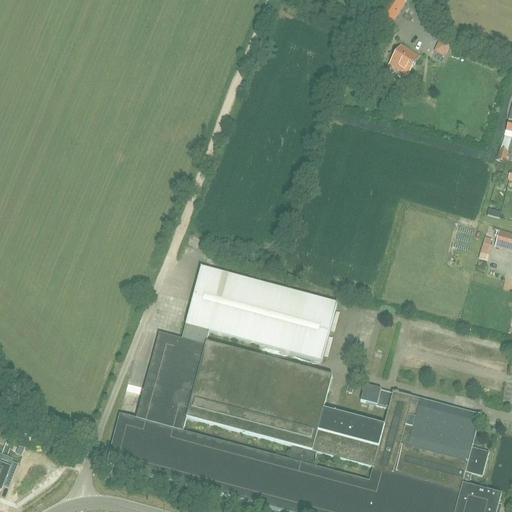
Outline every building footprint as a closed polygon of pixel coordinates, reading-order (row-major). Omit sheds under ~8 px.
[(386,32),(404,3),(399,0),(389,0),(374,25),(386,32)] [(441,42),(437,53),(450,57),(453,46),(441,42)] [(407,76),(418,58),(401,48),(390,65),(407,76)] [(504,137),(500,149),(508,152),(511,152),(511,139),(511,140),(504,137)] [(506,152),(500,150),(496,161),(503,163),(506,152)] [(511,237),(498,233),(494,248),(511,252),(511,237)] [(492,247),(483,245),(479,261),(488,263),(492,247)] [(336,305),(200,269),(181,342),(173,371),(150,364),(135,421),(118,417),(105,466),(277,511),(498,511),(500,506),(498,506),(500,497),(467,488),(471,476),(481,479),(488,454),(471,450),(479,417),(365,387),(360,403),(388,410),(384,428),(323,411),(332,378),(206,345),(209,333),(321,363),(336,305)] [(157,335),(150,364),(173,371),(181,342),(157,335)] [(33,444),(36,434),(19,430),(16,440),(33,444)] [(21,458),(25,450),(19,448),(16,456),(21,458)] [(1,456),(0,459),(0,491),(1,492),(3,488),(6,479),(12,482),(18,466),(11,463),(12,460),(1,456)]
